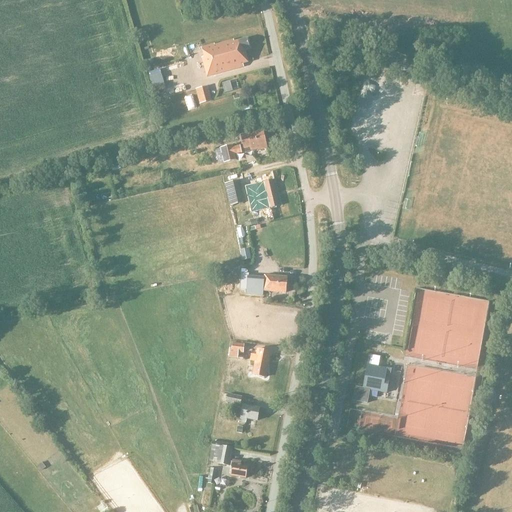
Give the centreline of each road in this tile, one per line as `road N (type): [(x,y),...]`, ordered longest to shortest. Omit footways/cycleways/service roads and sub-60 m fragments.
road 1 (unclassified): [(297,511),(336,303),(333,196)]
road 2 (residential): [(269,511),(310,296),(307,200)]
road 3 (residential): [(307,200),(263,0)]
road 4 (unclassified): [(333,196),(291,0)]
